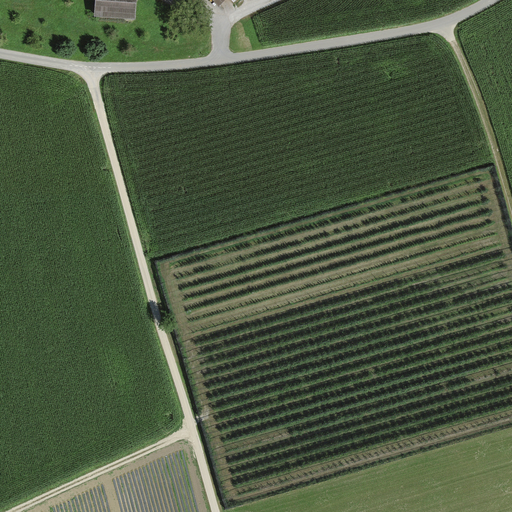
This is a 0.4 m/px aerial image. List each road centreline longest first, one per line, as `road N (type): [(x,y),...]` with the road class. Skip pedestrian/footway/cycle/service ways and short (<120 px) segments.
road 1 (track): [(215,511),(81,71)]
road 2 (track): [(511,217),(475,93),(443,23)]
road 3 (track): [(9,511),(191,429)]
